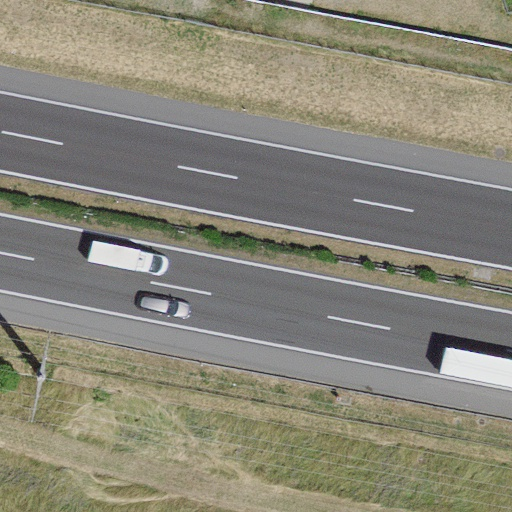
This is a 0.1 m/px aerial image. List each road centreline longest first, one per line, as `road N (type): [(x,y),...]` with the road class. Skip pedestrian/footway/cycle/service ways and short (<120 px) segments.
road 1 (motorway): [(511,228),(0,129)]
road 2 (motorway): [(0,253),(511,351)]
road 3 (track): [(0,429),(165,481),(335,511)]
